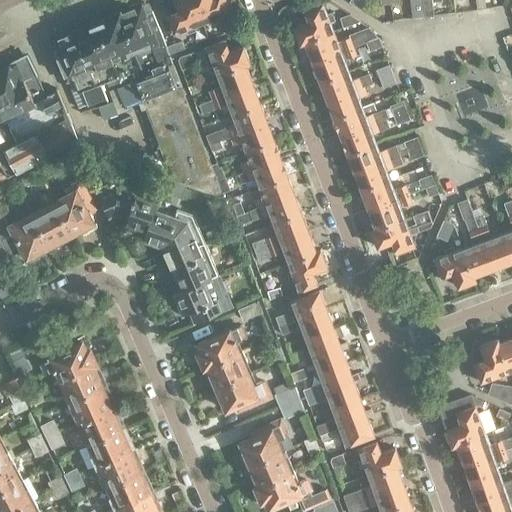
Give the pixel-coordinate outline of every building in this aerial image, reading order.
[(203,23),(194,0),(175,0),(179,11),(167,15),(175,34),(185,30),(187,33),(195,30),(194,27),(203,23)] [(194,0),(203,23),(212,20),(214,23),(222,20),(220,17),(231,13),(226,0),(194,0)] [(363,0),(350,0),(349,2),(361,9),(366,1),(363,0)] [(393,20),(390,0),(378,0),(379,3),(375,18),(380,22),(393,20)] [(390,0),(393,20),(404,19),(401,1),(400,1),(399,0),(390,0)] [(424,14),(422,0),(410,0),(412,15),(424,14)] [(432,2),(431,0),(421,0),(424,16),(434,15),(432,2)] [(475,0),(477,9),(485,8),(484,0),(475,0)] [(222,193),(219,184),(211,164),(181,85),(182,85),(170,54),(162,33),(153,12),(149,2),(120,14),(143,70),(118,80),(120,85),(107,89),(112,101),(98,106),(102,116),(138,102),(141,109),(145,108),(174,180),(225,199),(223,193),(222,193)] [(326,16),(321,3),(304,9),(308,21),(294,26),(301,44),(305,42),(333,32),(329,23),(333,22),(330,14),(326,16)] [(95,23),(118,80),(143,70),(120,14),(119,12),(95,23)] [(350,14),(339,17),(343,27),(361,21),(350,14)] [(220,23),(224,33),(237,28),(234,19),(220,23)] [(95,89),(102,86),(118,80),(95,23),(72,32),(72,33),(95,89)] [(366,42),(378,37),(369,27),(347,35),(348,38),(337,42),(333,32),(305,42),(313,63),(352,48),(363,43),(366,42)] [(162,33),(170,54),(185,47),(182,39),(172,43),(167,31),(162,33)] [(106,97),(102,86),(95,89),(72,33),(51,42),(68,82),(73,94),(79,108),(85,105),(86,107),(100,101),(99,100),(106,97)] [(379,37),(366,42),(370,51),(382,46),(379,37)] [(218,75),(246,65),(250,63),(244,46),(229,51),(225,40),(207,46),(212,58),(207,60),(210,67),(214,66),(218,75)] [(352,48),(313,63),(321,83),(348,72),(344,62),(355,58),(352,48)] [(182,70),(195,65),(191,52),(180,56),(178,60),(182,70)] [(0,68),(0,69),(1,72),(0,72),(0,109),(17,144),(35,135),(47,157),(79,141),(58,89),(46,95),(27,55),(0,68)] [(380,79),(393,75),(389,64),(376,69),(380,79)] [(214,99),(253,84),(246,65),(218,75),(222,86),(209,91),(212,99),(214,98),(214,99)] [(350,80),(348,72),(321,83),(328,101),(363,87),(373,83),(369,73),(350,80)] [(393,75),(380,79),(383,88),(396,83),(393,75)] [(261,105),(253,84),(214,99),(214,98),(212,99),(199,104),(202,114),(217,108),(218,109),(229,105),(233,116),(261,105)] [(367,95),(363,87),(328,101),(334,119),(362,108),(358,99),(367,95)] [(393,115),(407,110),(403,101),(389,106),(393,115)] [(231,138),(268,124),(261,105),(233,116),(236,123),(206,134),(209,144),(208,144),(209,146),(221,142),(221,140),(230,137),(231,138)] [(341,136),(386,119),(389,118),(385,110),(366,117),(362,108),(334,119),(341,136)] [(17,144),(0,109),(0,163),(8,178),(47,157),(35,135),(17,144)] [(407,110),(393,115),(397,125),(410,120),(407,110)] [(386,119),(341,136),(348,154),(375,144),(371,134),(390,127),(386,119)] [(275,142),(268,124),(231,138),(234,146),(243,143),(247,152),(275,142)] [(408,151),(420,146),(417,137),(404,141),(408,151)] [(212,154),(224,149),(221,142),(209,146),(212,154)] [(275,142),(247,152),(250,162),(241,165),(244,173),(282,159),(275,142)] [(379,154),(375,144),(348,154),(355,172),(391,159),(400,155),(397,147),(379,154)] [(75,176),(89,168),(77,145),(63,153),(75,176)] [(420,146),(408,151),(411,159),(424,155),(420,146)] [(362,191),(389,180),(385,170),(403,163),(400,155),(391,159),(355,172),(362,191)] [(282,159),(244,173),(236,177),(240,185),(247,182),(251,191),(260,187),(260,188),(289,178),(282,159)] [(219,184),(227,180),(221,166),(219,167),(217,162),(216,162),(211,164),(219,184)] [(25,186),(38,179),(33,169),(19,176),(25,186)] [(425,187),(435,184),(431,174),(418,179),(421,189),(425,187)] [(43,179),(49,190),(56,187),(50,175),(43,179)] [(157,203),(117,188),(118,176),(94,187),(98,196),(109,217),(118,212),(128,216),(125,225),(146,233),(154,210),(157,203)] [(237,217),(295,195),(289,178),(260,188),(264,198),(255,201),(257,207),(252,209),(250,202),(241,205),(238,195),(230,198),(237,217)] [(76,192),(55,202),(72,235),(80,230),(81,232),(92,226),(91,224),(93,223),(88,213),(97,209),(82,179),(72,184),(76,192)] [(227,180),(219,184),(222,193),(223,193),(231,190),(227,180)] [(393,190),(389,180),(362,191),(369,210),(408,195),(404,186),(393,190)] [(435,184),(425,187),(428,196),(439,193),(435,184)] [(295,195),(237,217),(240,225),(270,214),(274,224),(302,213),(295,195)] [(408,195),(369,210),(376,227),(403,217),(400,209),(411,205),(408,195)] [(475,219),(467,199),(457,203),(463,219),(464,219),(469,233),(473,245),(464,249),(474,276),(493,268),(479,229),(475,219)] [(511,258),(511,199),(503,203),(511,225),(511,230),(503,234),(511,258)] [(72,235),(55,202),(33,214),(50,247),(59,242),(60,243),(73,236),(72,235)] [(169,259),(204,244),(193,216),(176,210),(174,217),(154,210),(146,233),(143,240),(164,247),(169,259)] [(413,247),(414,246),(410,236),(419,233),(419,231),(431,227),(433,223),(428,210),(412,215),(417,226),(407,229),(403,217),(376,227),(371,229),(378,247),(392,242),(396,253),(413,247)] [(256,252),(269,247),(309,232),(302,213),(274,224),(277,234),(252,244),(255,251),(256,252)] [(9,226),(10,228),(26,259),(30,257),(31,259),(41,254),(40,252),(50,247),(33,214),(9,226)] [(487,226),(483,216),(475,219),(479,229),(493,268),(511,261),(511,258),(503,234),(492,238),(488,226),(487,226)] [(447,241),(454,226),(454,225),(443,219),(436,236),(447,241)] [(287,261),(316,251),(309,232),(269,247),(256,252),(259,260),(259,261),(283,251),(287,261)] [(204,244),(169,259),(168,260),(182,292),(218,277),(204,244)] [(321,249),(316,251),(287,261),(291,272),(288,273),(291,281),(295,280),(299,290),(317,283),(313,272),(327,266),(321,249)] [(445,252),(446,254),(435,258),(441,277),(453,272),(458,287),(476,280),(474,276),(464,249),(454,253),(452,249),(445,252)] [(194,325),(225,313),(232,309),(218,277),(182,292),(174,296),(182,316),(189,313),(194,325)] [(266,290),(269,300),(282,295),(278,285),(266,290)] [(295,320),(327,308),(320,289),(291,300),(297,314),(287,318),(285,313),(275,316),(279,326),(295,320)] [(263,311),(259,300),(238,309),(243,320),(263,311)] [(333,326),(327,308),(295,320),(279,326),(282,335),(298,329),(296,324),(300,323),(305,336),(333,326)] [(333,326),(305,336),(310,351),(307,352),(308,355),(340,343),(333,326)] [(204,369),(208,368),(239,355),(234,343),(245,339),(240,328),(198,345),(202,354),(198,356),(204,369)] [(511,370),(511,337),(499,343),(510,371),(511,370)] [(481,382),(510,371),(499,343),(498,338),(480,345),(485,359),(474,363),(481,382)] [(318,372),(347,362),(342,349),(348,347),(346,341),(340,343),(308,355),(305,356),(305,358),(308,366),(315,363),(318,372)] [(57,381),(92,365),(96,364),(90,350),(86,352),(82,342),(41,364),(46,374),(52,371),(57,381)] [(276,363),(286,359),(280,346),(270,350),(276,363)] [(305,358),(305,356),(302,348),(289,354),(292,363),(305,358)] [(243,353),(239,355),(208,368),(212,378),(208,380),(213,391),(248,377),(244,365),(248,364),(243,353)] [(352,374),(347,362),(318,372),(322,382),(302,389),(306,398),(354,380),(360,378),(357,372),(352,374)] [(92,365),(57,381),(61,392),(66,390),(71,401),(105,386),(99,374),(97,375),(92,365)] [(293,383),(308,377),(304,367),(289,373),(293,383)] [(25,373),(17,376),(23,386),(30,383),(25,373)] [(253,388),(248,377),(213,391),(218,403),(222,401),(227,412),(246,403),(249,409),(271,400),(264,383),(253,388)] [(13,378),(2,384),(7,394),(9,393),(14,403),(11,405),(11,406),(24,400),(13,378)] [(332,408),(361,398),(354,380),(306,398),(309,405),(322,400),(326,411),(332,408)] [(511,385),(492,382),(488,394),(511,403),(511,385)] [(280,408),(300,399),(295,385),(274,394),(280,408)] [(76,425),(112,409),(108,399),(111,397),(105,386),(71,401),(75,412),(71,414),(76,425)] [(31,405),(42,400),(39,392),(27,397),(31,405)] [(482,424),(479,417),(471,394),(440,406),(447,428),(446,428),(453,446),(457,444),(485,434),(482,424)] [(365,410),(361,398),(332,408),(336,418),(316,425),(320,434),(335,428),(367,416),(373,414),(371,408),(365,410)] [(300,399),(280,408),(285,418),(304,410),(300,399)] [(24,400),(11,406),(15,415),(28,408),(24,400)] [(507,420),(507,419),(510,413),(499,408),(496,415),(500,417),(507,420)] [(116,417),(112,409),(76,425),(81,436),(85,434),(90,444),(125,429),(119,416),(116,417)] [(374,435),(367,416),(335,428),(320,434),(321,438),(328,436),(329,437),(337,434),(337,432),(340,431),(346,445),(374,435)] [(48,441),(61,435),(54,418),(40,425),(48,441)] [(246,467),(281,453),(277,441),(287,437),(279,418),(246,432),(249,440),(241,443),(245,454),(241,456),(246,467)] [(95,466),(130,451),(126,441),(130,439),(125,429),(90,444),(95,454),(90,456),(95,466)] [(31,448),(45,441),(41,433),(27,439),(31,448)] [(504,449),(511,446),(511,436),(489,444),(485,434),(457,444),(464,463),(504,449)] [(61,435),(48,441),(51,449),(65,443),(61,435)] [(309,454),(319,450),(314,435),(303,440),(309,454)] [(45,441),(31,448),(35,457),(49,450),(45,441)] [(359,448),(360,451),(363,458),(359,460),(362,469),(366,467),(369,476),(396,466),(401,464),(395,447),(380,452),(377,442),(359,448)] [(3,450),(0,443),(0,464),(11,459),(6,448),(3,450)] [(510,461),(511,460),(511,446),(504,449),(464,463),(471,483),(499,472),(495,462),(509,458),(510,461)] [(130,451),(95,466),(100,478),(104,476),(109,487),(144,471),(138,459),(135,460),(130,451)] [(291,475),(286,464),(281,453),(246,467),(251,479),(255,477),(259,488),(291,475)] [(332,457),(330,461),(332,467),(346,463),(342,453),(332,457)] [(0,491),(19,481),(13,470),(17,469),(11,459),(0,464),(0,491)] [(366,497),(403,484),(396,466),(369,476),(372,485),(343,495),(347,504),(366,497)] [(68,483),(81,476),(77,467),(63,474),(68,483)] [(115,509),(150,494),(145,484),(149,482),(144,471),(109,487),(113,497),(110,499),(115,509)] [(511,478),(502,482),(499,472),(471,483),(478,502),(511,490),(511,478)] [(51,490),(65,483),(61,475),(47,481),(51,490)] [(310,492),(308,488),(305,481),(295,485),(291,475),(259,488),(255,489),(261,503),(266,502),(269,510),(310,492)] [(81,476),(68,483),(72,492),(85,485),(81,476)] [(19,481),(0,491),(0,511),(9,511),(34,499),(28,489),(24,491),(19,481)] [(65,483),(51,490),(56,499),(69,493),(65,483)] [(409,502),(403,484),(366,497),(347,504),(349,511),(352,511),(378,503),(382,511),(409,502)] [(308,496),(314,511),(334,502),(328,488),(308,496)] [(511,499),(511,490),(478,502),(481,511),(505,511),(511,510),(511,509),(509,501),(511,499)] [(154,503),(150,494),(115,509),(115,511),(161,511),(157,501),(154,503)] [(39,510),(34,499),(9,511),(35,511),(39,510)] [(337,511),(334,502),(314,511),(311,511),(337,511)] [(412,511),(409,502),(382,511),(381,511),(412,511)]
